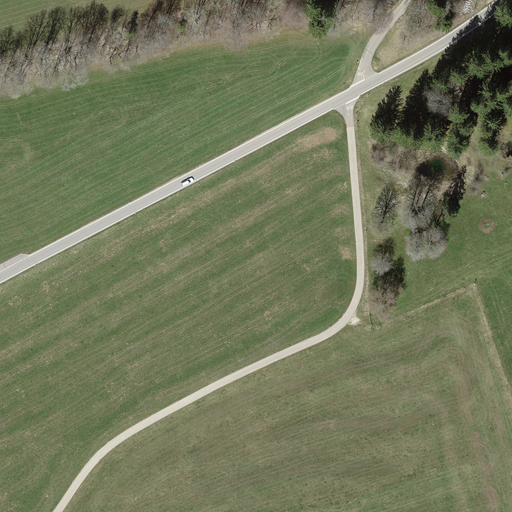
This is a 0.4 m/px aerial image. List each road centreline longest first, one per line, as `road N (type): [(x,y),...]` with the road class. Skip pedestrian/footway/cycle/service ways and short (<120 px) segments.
road 1 (unclassified): [(0,277),(427,52),(504,0)]
road 2 (track): [(343,98),(360,272),(349,312),(324,335),(111,446),(58,511)]
